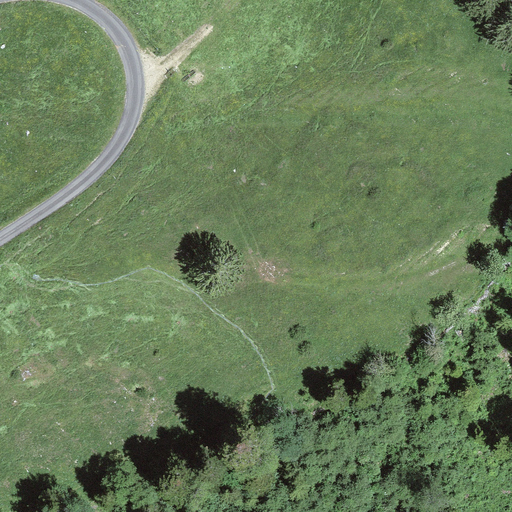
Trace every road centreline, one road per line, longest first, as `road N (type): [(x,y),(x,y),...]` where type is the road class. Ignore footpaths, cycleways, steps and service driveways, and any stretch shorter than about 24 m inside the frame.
road 1 (unclassified): [(73,0),(122,38),(135,79),(132,117),(90,176),(0,240)]
road 2 (track): [(233,0),(173,59),(135,79)]
